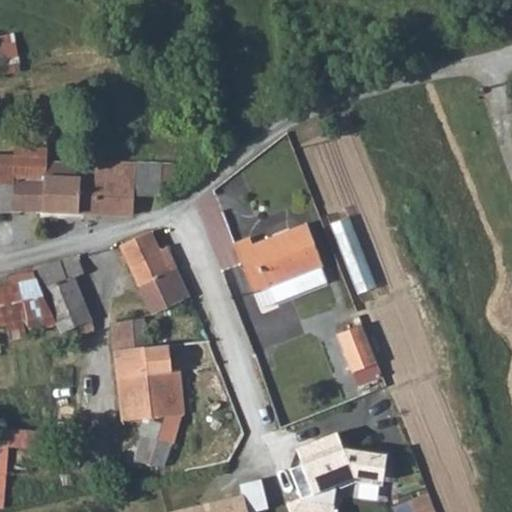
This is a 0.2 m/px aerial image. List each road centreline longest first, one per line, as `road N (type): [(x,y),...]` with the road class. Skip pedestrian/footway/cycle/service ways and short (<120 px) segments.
road 1 (unclassified): [(91,240),(165,211),(277,128),(375,85),(511,51)]
road 2 (unclassified): [(91,240),(108,366),(106,457)]
